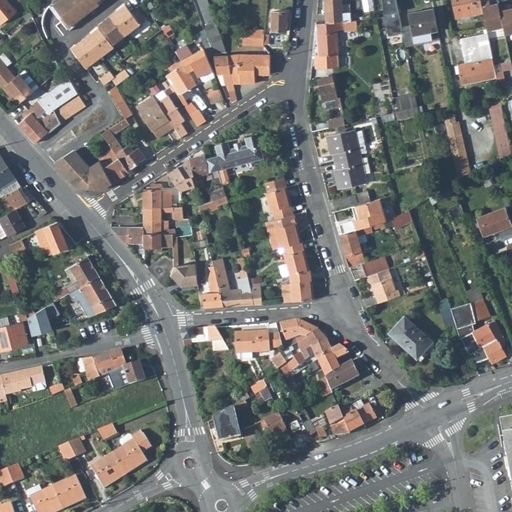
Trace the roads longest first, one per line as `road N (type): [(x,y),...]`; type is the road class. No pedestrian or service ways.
road 1 (residential): [(83,215),(294,78)]
road 2 (residential): [(349,315),(294,78)]
road 3 (residential): [(160,324),(296,311),(349,315)]
road 4 (residential): [(270,478),(431,416)]
road 5 (residential): [(164,332),(0,368)]
road 6 (residential): [(102,102),(58,48),(119,0)]
road 7 (residential): [(83,215),(135,275),(160,324)]
road 8 (residential): [(349,315),(431,416)]
